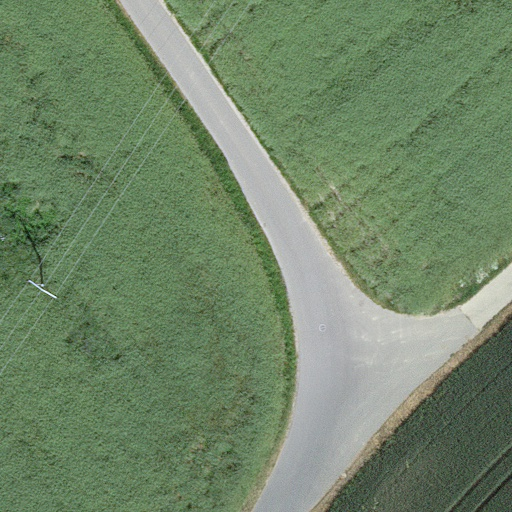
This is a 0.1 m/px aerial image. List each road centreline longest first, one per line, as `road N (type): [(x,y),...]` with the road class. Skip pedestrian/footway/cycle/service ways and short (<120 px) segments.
road 1 (unclassified): [(286,511),(333,446),(345,405),(350,363),(334,290),(134,0)]
road 2 (track): [(350,363),(421,346),(511,282)]
